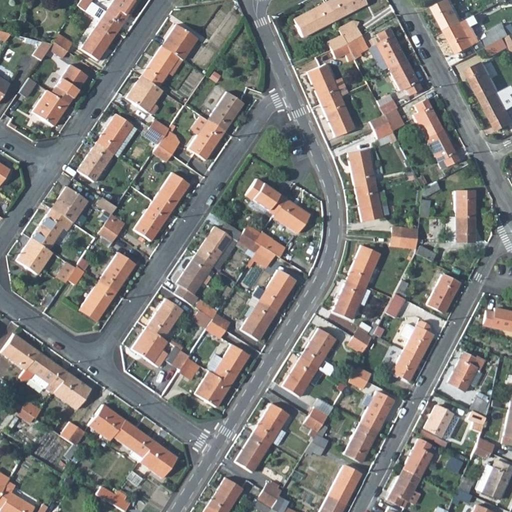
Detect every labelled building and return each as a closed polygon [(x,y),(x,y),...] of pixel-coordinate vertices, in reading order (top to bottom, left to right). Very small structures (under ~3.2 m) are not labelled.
[(90,0),(79,0),(76,6),(87,13),(91,7),(87,5),(90,0)] [(112,0),(98,21),(115,32),(137,0),(112,0)] [(362,0),(329,0),(324,3),(333,20),(365,4),(362,0)] [(448,0),(433,8),(445,30),(462,22),(451,0),(448,0)] [(292,20),(301,37),(333,20),(324,3),(292,20)] [(445,30),(457,53),(474,45),(464,25),(471,22),(469,18),(462,22),(445,30)] [(96,61),(115,32),(98,21),(79,49),(96,61)] [(351,21),(337,28),(340,35),(355,27),(358,22),(351,21)] [(474,45),(478,52),(487,47),(482,39),(480,41),(471,22),(464,25),(474,45)] [(482,39),(487,47),(498,41),(504,38),(511,33),(511,23),(505,27),(503,23),(486,32),(488,36),(482,39)] [(175,25),(160,47),(176,58),(181,61),(195,39),(175,25)] [(345,44),(360,36),(355,27),(340,35),(345,44)] [(379,71),(386,68),(403,59),(387,29),(375,35),(379,43),(367,49),(379,71)] [(0,32),(0,39),(4,42),(9,34),(0,32)] [(51,42),(65,51),(70,43),(57,34),(51,42)] [(330,51),(345,44),(340,35),(326,41),(330,51)] [(365,46),(360,36),(345,44),(353,60),(360,56),(359,53),(357,50),(365,46)] [(22,38),(21,42),(31,44),(37,47),(40,42),(22,38)] [(507,44),(504,38),(498,41),(501,47),(507,44)] [(39,61),(46,50),(50,45),(40,42),(37,47),(31,56),(39,61)] [(60,59),(65,51),(51,42),(50,45),(46,50),(60,59)] [(348,62),(353,60),(345,44),(330,51),(334,59),(344,55),(348,62)] [(160,47),(139,77),(156,88),(166,73),(176,58),(160,47)] [(176,58),(166,73),(170,76),(181,61),(176,58)] [(419,89),(403,59),(386,68),(398,91),(403,88),(407,95),(419,89)] [(466,70),(482,101),(499,92),(483,61),(466,70)] [(494,63),(489,66),(496,78),(501,75),(494,63)] [(69,65),(49,93),(66,105),(85,76),(69,65)] [(305,73),(320,105),(338,96),(346,93),(340,80),(337,79),(332,82),(324,65),(305,73)] [(160,91),(156,88),(139,77),(125,99),(146,113),(146,112),(152,104),(160,91)] [(27,78),(17,93),(25,98),(34,83),(27,78)] [(369,90),(372,96),(382,91),(379,85),(369,90)] [(51,127),(66,105),(49,93),(45,91),(31,112),(51,127)] [(225,92),(206,121),(222,132),(242,104),(225,92)] [(482,101),(498,131),(511,123),(511,117),(499,92),(482,101)] [(375,102),(383,115),(394,109),(396,108),(389,95),(375,102)] [(320,105),(334,137),(353,129),(338,96),(320,105)] [(411,115),(424,138),(440,129),(425,99),(413,106),(416,113),(411,115)] [(152,104),(146,112),(151,116),(157,107),(152,104)] [(383,115),(387,125),(399,118),(394,109),(383,115)] [(114,114),(94,143),(111,154),(130,126),(131,126),(114,114)] [(372,131),(387,125),(383,115),(368,122),(372,131)] [(199,116),(189,131),(196,136),(206,121),(199,116)] [(387,125),(391,131),(403,125),(399,118),(387,125)] [(148,127),(162,137),(166,130),(167,129),(153,120),(148,127)] [(203,160),(222,132),(206,121),(196,136),(187,149),(203,160)] [(391,131),(387,125),(372,131),(376,140),(392,133),(391,131)] [(130,126),(111,154),(116,157),(135,130),(130,126)] [(142,135),(157,144),(162,137),(148,127),(142,135)] [(457,160),(440,129),(424,138),(440,169),(457,160)] [(156,145),(169,154),(175,146),(166,140),(171,133),(166,130),(162,137),(157,144),(156,145)] [(376,140),(379,146),(389,142),(390,144),(396,141),(392,133),(376,140)] [(92,182),(111,154),(94,143),(75,171),(92,182)] [(164,162),(169,154),(156,145),(151,153),(164,162)] [(346,153),(353,188),(373,184),(366,149),(346,153)] [(171,173),(151,201),(168,213),(187,184),(171,173)] [(250,200),(272,215),(283,198),(255,179),(244,196),(250,200)] [(421,189),(424,196),(438,189),(434,182),(421,189)] [(380,218),(373,184),(353,188),(360,222),(380,218)] [(65,187),(50,209),(71,223),(85,201),(65,187)] [(454,217),(473,217),(472,191),(453,191),(454,217)] [(100,198),(95,205),(109,214),(114,207),(100,198)] [(308,215),(283,198),(272,215),(271,217),(295,234),(308,215)] [(250,200),(247,206),(261,216),(262,214),(270,218),(271,217),(272,215),(250,200)] [(420,200),(417,218),(427,218),(429,201),(420,200)] [(151,201),(132,230),(149,241),(168,213),(151,201)] [(65,231),(71,223),(50,209),(29,239),(46,250),(61,228),(65,231)] [(109,214),(107,218),(120,228),(123,224),(109,214)] [(445,217),(445,242),(473,242),(473,217),(454,217),(445,217)] [(107,218),(101,226),(115,235),(120,228),(107,218)] [(71,223),(65,231),(69,234),(75,226),(71,223)] [(246,225),(240,233),(254,242),(259,234),(246,225)] [(110,243),(115,235),(101,226),(96,234),(101,237),(110,243)] [(213,227),(194,255),(210,266),(229,238),(213,227)] [(390,236),(415,239),(416,230),(391,227),(390,236)] [(260,232),(259,234),(254,242),(258,245),(273,254),(278,257),(284,248),(260,232)] [(235,241),(254,253),(258,245),(254,242),(240,233),(235,241)] [(414,249),(415,239),(390,236),(388,246),(414,249)] [(101,237),(97,242),(107,248),(110,243),(101,237)] [(50,253),(46,250),(29,239),(15,261),(35,275),(50,253)] [(267,263),(273,254),(258,245),(254,253),(253,254),(267,263)] [(359,246),(345,279),(364,287),(378,253),(359,246)] [(419,246),(414,254),(430,263),(434,254),(419,246)] [(72,253),(65,263),(73,268),(74,266),(79,258),(72,253)] [(97,282),(113,294),(133,264),(116,253),(97,282)] [(253,254),(249,259),(264,268),(267,263),(253,254)] [(192,294),(210,266),(194,255),(175,283),(178,285),(173,293),(191,306),(197,298),(192,294)] [(65,280),(73,268),(65,263),(64,262),(54,277),(63,283),(65,280)] [(74,266),(73,268),(65,280),(74,286),(83,272),(74,266)] [(251,296),(258,300),(275,311),(293,281),(276,270),(263,292),(256,287),(251,296)] [(441,275),(425,305),(442,314),(458,284),(441,275)] [(363,289),(364,287),(345,279),(331,312),(349,320),(356,303),(363,289)] [(393,294),(402,299),(404,296),(401,294),(406,284),(400,280),(393,294)] [(94,322),(113,294),(97,282),(77,311),(94,322)] [(227,286),(213,306),(218,309),(231,289),(227,286)] [(363,289),(356,303),(363,306),(369,291),(363,289)] [(391,298),(383,313),(393,318),(402,299),(393,294),(391,298)] [(251,296),(246,304),(253,308),(258,300),(251,296)] [(164,299),(145,328),(162,339),(181,310),(164,299)] [(199,300),(194,308),(198,310),(211,319),(215,314),(216,311),(199,300)] [(256,341),(275,311),(258,300),(253,308),(239,330),(256,341)] [(400,309),(415,316),(419,306),(404,300),(400,309)] [(485,311),(481,326),(511,332),(511,312),(493,308),(492,312),(485,311)] [(191,320),(205,329),(210,321),(210,320),(211,319),(198,310),(191,320)] [(210,320),(210,321),(223,330),(228,323),(215,314),(211,319),(210,320)] [(374,323),(372,322),(369,328),(366,334),(371,337),(372,334),(376,326),(380,320),(376,318),(374,323)] [(218,338),(223,330),(210,321),(205,329),(218,338)] [(360,322),(356,328),(366,334),(369,328),(360,322)] [(407,340),(402,350),(419,358),(431,335),(426,333),(428,328),(427,326),(418,322),(416,322),(413,328),(405,324),(403,325),(398,334),(399,336),(407,340)] [(376,326),(372,334),(377,336),(381,329),(376,326)] [(162,339),(145,328),(130,349),(151,363),(157,368),(166,354),(160,350),(165,341),(162,339)] [(351,337),(365,345),(371,337),(366,334),(356,328),(351,337)] [(316,329),(299,357),(315,368),(320,360),(333,340),(316,329)] [(0,352),(24,370),(25,368),(37,352),(12,334),(0,350),(0,352)] [(360,353),(365,345),(351,337),(346,345),(360,353)] [(168,338),(165,341),(173,346),(179,350),(181,347),(168,338)] [(220,359),(211,374),(228,385),(247,355),(229,344),(220,359)] [(173,346),(163,361),(169,365),(179,350),(173,346)] [(169,365),(178,370),(186,358),(187,356),(179,350),(169,365)] [(402,350),(390,373),(407,382),(419,358),(402,350)] [(66,373),(37,352),(25,368),(24,370),(18,378),(21,381),(29,378),(42,388),(43,388),(51,393),(66,373)] [(461,353),(446,383),(462,392),(475,368),(469,366),(473,359),(461,353)] [(187,356),(186,358),(193,363),(196,359),(189,354),(187,356)] [(214,355),(205,370),(207,371),(211,374),(220,359),(214,355)] [(299,357),(281,386),(298,397),(307,382),(315,368),(299,357)] [(186,358),(178,370),(176,373),(184,378),(193,363),(186,358)] [(320,360),(315,368),(322,372),(327,376),(331,370),(330,367),(320,360)] [(199,367),(193,363),(184,378),(189,381),(199,367)] [(351,374),(365,381),(369,374),(356,367),(351,374)] [(315,368),(307,382),(313,386),(322,372),(315,368)] [(207,371),(193,394),(214,407),(228,385),(211,374),(207,371)] [(89,389),(66,373),(51,393),(75,409),(89,389)] [(361,389),(365,381),(351,374),(346,382),(361,389)] [(339,383),(335,389),(340,392),(344,386),(339,383)] [(375,392),(359,423),(376,432),(392,401),(375,392)] [(475,397),(467,409),(470,411),(480,416),(487,403),(475,397)] [(26,400),(19,409),(32,417),(33,418),(39,410),(26,400)] [(317,400),(313,406),(326,415),(330,408),(331,408),(317,400)] [(108,440),(111,436),(123,420),(101,404),(86,425),(108,440)] [(251,433),(268,443),(269,442),(278,428),(287,414),(270,404),(251,433)] [(434,405),(422,428),(439,437),(451,414),(434,405)] [(307,416),(320,424),(326,415),(313,406),(307,416)] [(19,409),(15,415),(28,424),(32,417),(19,409)] [(511,410),(507,410),(501,443),(511,445),(511,410)] [(472,422),(469,429),(479,432),(484,418),(480,416),(470,411),(466,419),(472,422)] [(307,435),(312,438),(315,434),(320,424),(307,416),(302,424),(310,429),(307,435)] [(131,451),(141,458),(152,441),(123,420),(111,436),(131,451)] [(59,435),(66,440),(76,427),(68,422),(59,435)] [(359,463),(376,432),(359,423),(342,454),(359,463)] [(302,424),(298,430),(307,435),(310,429),(302,424)] [(320,424),(315,434),(321,437),(327,427),(320,424)] [(76,427),(66,440),(72,444),(74,445),(84,432),(76,427)] [(278,428),(269,442),(276,446),(284,433),(278,428)] [(250,472),(268,443),(251,433),(233,462),(250,472)] [(309,443),(322,449),(327,440),(321,437),(315,434),(312,438),(309,443)] [(474,446),(488,452),(489,453),(493,445),(477,438),(474,446)] [(417,439),(401,469),(418,478),(433,447),(417,439)] [(175,458),(152,441),(141,458),(138,461),(161,478),(175,458)] [(319,456),(322,449),(309,443),(306,449),(311,452),(319,456)] [(72,444),(63,456),(68,460),(77,448),(74,445),(72,444)] [(485,459),(488,452),(474,446),(472,452),(485,459)] [(131,451),(128,455),(138,461),(141,458),(131,451)] [(449,456),(443,468),(454,474),(461,462),(449,456)] [(484,465),(474,489),(498,499),(511,468),(494,461),(491,468),(484,465)] [(342,465),(327,495),(344,504),(359,474),(342,465)] [(401,469),(385,499),(402,508),(418,478),(401,469)] [(293,470),(290,475),(299,480),(302,474),(293,470)] [(131,471),(125,479),(135,487),(141,479),(131,471)] [(0,473),(0,483),(3,486),(6,481),(8,478),(0,473)] [(461,477),(459,482),(469,487),(472,481),(461,477)] [(223,478),(205,507),(212,511),(225,511),(240,488),(223,478)] [(6,481),(3,486),(0,491),(0,511),(29,511),(33,507),(9,492),(14,485),(6,481)] [(261,490),(275,499),(277,497),(280,491),(276,488),(278,485),(271,481),(269,484),(266,482),(261,490)] [(456,489),(466,494),(469,487),(459,482),(456,489)] [(105,501),(108,502),(114,494),(100,486),(94,494),(105,501)] [(452,496),(450,502),(456,504),(458,500),(467,504),(470,496),(466,494),(456,489),(452,496)] [(117,490),(114,494),(108,502),(123,511),(129,503),(124,500),(126,496),(117,490)] [(269,509),(275,499),(261,490),(255,500),(269,509)] [(327,495),(317,511),(339,511),(344,504),(327,495)] [(269,509),(274,511),(294,511),(284,507),(287,502),(277,497),(275,499),(269,509)] [(255,500),(252,506),(261,511),(267,511),(269,509),(255,500)]
